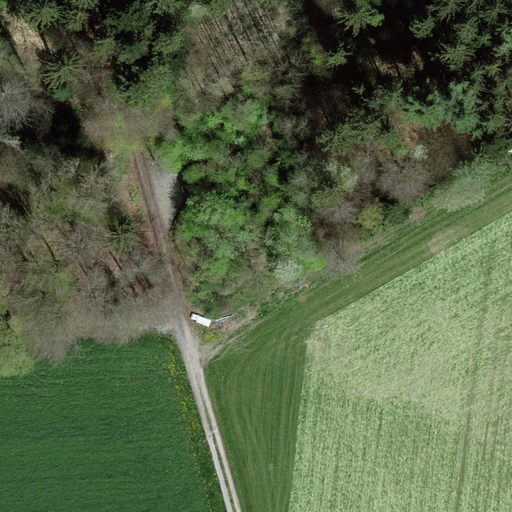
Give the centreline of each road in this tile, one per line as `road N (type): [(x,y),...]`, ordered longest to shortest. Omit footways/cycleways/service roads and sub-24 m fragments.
road 1 (track): [(177,323),(127,134),(103,0)]
road 2 (track): [(177,323),(227,511)]
road 3 (track): [(0,330),(177,323)]
